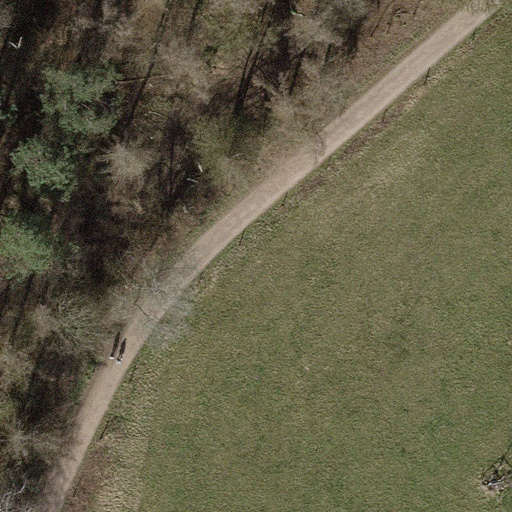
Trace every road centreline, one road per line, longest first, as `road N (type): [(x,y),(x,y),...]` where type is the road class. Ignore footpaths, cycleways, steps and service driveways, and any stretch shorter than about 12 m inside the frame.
road 1 (track): [(46,511),(136,324),(488,0)]
road 2 (track): [(0,288),(350,0)]
